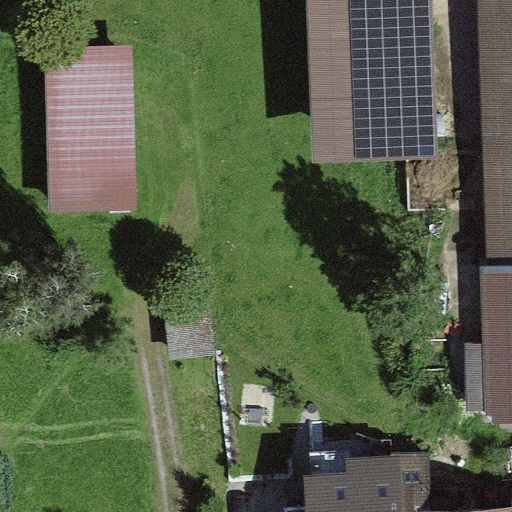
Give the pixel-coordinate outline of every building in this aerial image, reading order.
[(438,0),(311,0),(316,165),(443,161),(438,0)] [(511,421),(511,0),(483,0),(497,422),(511,421)] [(137,56),(42,60),(48,203),(143,199),(137,56)] [(207,304),(170,309),(181,367),(218,359),(207,304)] [(311,511),(511,511),(511,479),(498,480),(499,497),(434,502),(431,448),(345,453),(347,482),(310,484),(311,511)]
